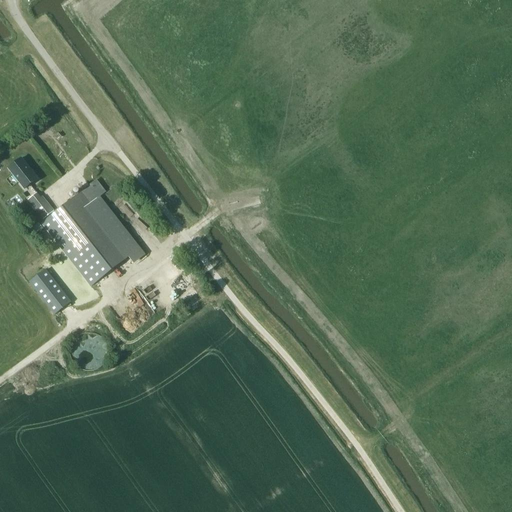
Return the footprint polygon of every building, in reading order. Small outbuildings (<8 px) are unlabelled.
[(38,127),(31,132),(34,137),(42,132),(38,127)] [(8,169),(24,189),(38,179),(21,158),(8,169)] [(134,265),(146,256),(100,197),(106,193),(96,180),(81,192),(81,193),(41,224),(91,288),(129,258),(134,265)] [(43,220),(53,211),(42,197),(31,206),(43,220)] [(38,223),(30,231),(37,238),(45,231),(38,223)] [(54,316),(71,303),(46,271),(29,284),(54,316)] [(94,371),(110,349),(87,333),(71,355),(94,371)]
